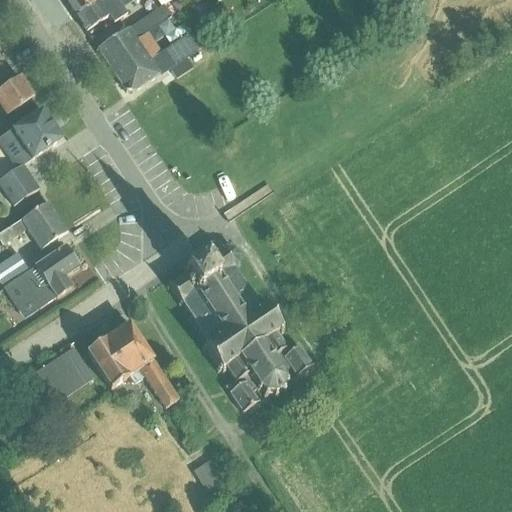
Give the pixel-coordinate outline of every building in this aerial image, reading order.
[(61,0),(74,19),(102,0),(61,0)] [(102,0),(74,19),(85,35),(108,19),(113,27),(127,17),(122,11),(137,0),(102,0)] [(154,0),(161,9),(163,8),(175,0),(154,0)] [(163,8),(161,9),(97,52),(125,95),(132,96),(169,72),(176,82),(192,71),(186,61),(198,53),(208,46),(198,31),(187,38),(186,37),(159,55),(147,36),(170,19),(163,8)] [(19,80),(0,92),(0,111),(5,119),(33,101),(19,80)] [(41,113),(0,141),(0,148),(15,172),(0,182),(0,190),(13,209),(38,193),(23,169),(33,162),(48,152),(62,143),(41,113)] [(47,206),(0,236),(0,246),(1,249),(26,233),(40,254),(67,236),(47,206)] [(238,390),(229,396),(242,416),(259,405),(252,395),(258,391),(265,397),(274,397),(283,392),(286,383),(283,375),(290,372),(295,380),(312,368),(299,349),(286,356),(283,352),(287,350),(277,336),(282,333),(265,308),(260,311),(235,271),(239,268),(240,262),(234,254),(236,252),(234,251),(233,253),(226,251),(226,249),(224,249),(225,252),(222,253),(220,250),(218,251),(219,254),(209,261),(208,260),(204,263),(201,259),(198,261),(201,265),(188,274),(185,269),(182,271),(185,276),(181,279),(182,279),(170,287),(169,284),(167,286),(168,288),(166,290),(167,292),(170,290),(180,305),(178,307),(179,309),(182,306),(209,347),(207,348),(205,345),(202,347),(204,350),(201,352),(203,355),(206,353),(218,371),(215,373),(217,375),(220,373),(222,376),(224,375),(222,372),(225,370),(234,384),(238,390)] [(25,274),(6,287),(2,290),(13,306),(16,311),(19,309),(12,299),(33,285),(40,295),(48,290),(55,300),(55,301),(71,291),(64,281),(78,271),(72,262),(73,258),(70,253),(66,254),(64,250),(25,274)] [(0,279),(6,287),(25,274),(18,263),(0,273),(0,279)] [(128,328),(85,356),(110,393),(126,382),(129,387),(134,388),(143,381),(164,412),(178,403),(128,328)] [(21,404),(4,415),(17,434),(92,383),(71,352),(13,392),(17,398),(21,404)] [(238,390),(234,384),(225,390),(229,396),(238,390)] [(21,404),(17,398),(0,409),(4,415),(21,404)] [(199,435),(180,446),(188,458),(207,446),(199,435)] [(210,462),(191,474),(206,497),(225,483),(210,462)]
